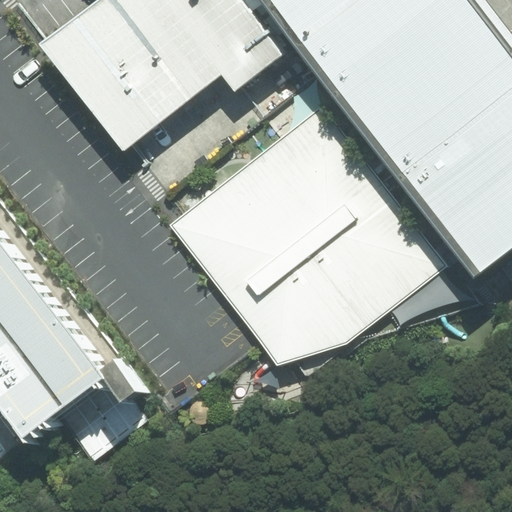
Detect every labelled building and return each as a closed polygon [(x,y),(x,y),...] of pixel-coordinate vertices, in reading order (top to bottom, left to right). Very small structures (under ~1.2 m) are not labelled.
[(98,0),(41,43),(124,154),(285,35),(258,0),(98,0)] [(282,0),(511,293),(511,17),(498,0),(282,0)] [(179,236),(291,375),(361,356),(452,283),(321,122),(179,236)] [(150,398),(1,217),(0,217),(0,350),(13,366),(84,452),(150,398)] [(0,377),(13,366),(0,350),(0,377)]
